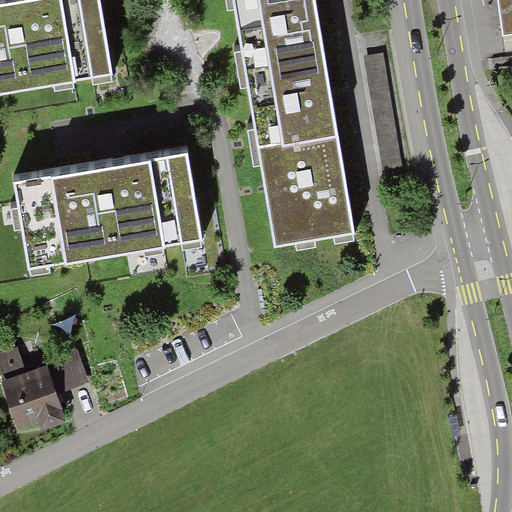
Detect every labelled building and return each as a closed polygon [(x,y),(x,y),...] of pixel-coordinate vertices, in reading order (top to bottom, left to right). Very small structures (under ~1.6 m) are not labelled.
[(0,0),(0,81),(114,63),(103,0),(0,0)] [(233,0),(274,241),(355,227),(343,159),(333,101),(317,4),(316,0),(233,0)] [(511,0),(498,0),(504,35),(511,33),(511,0)] [(26,261),(198,231),(183,146),(11,176),(26,261)] [(54,360),(4,375),(21,429),(70,414),(54,360)]
